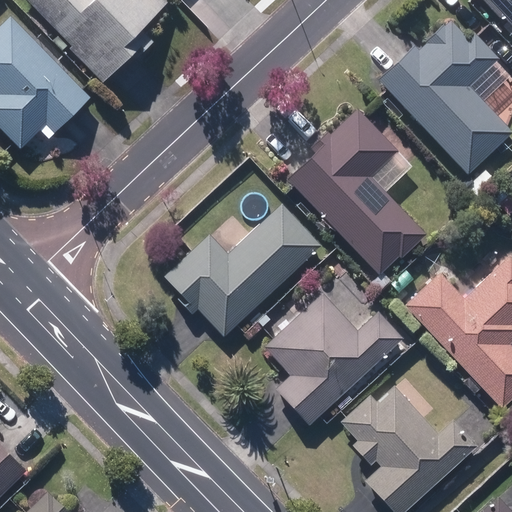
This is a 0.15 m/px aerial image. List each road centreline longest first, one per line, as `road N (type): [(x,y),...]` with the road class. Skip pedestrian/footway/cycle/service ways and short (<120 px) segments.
road 1 (residential): [(328,0),(18,289)]
road 2 (secondary): [(233,511),(18,289)]
